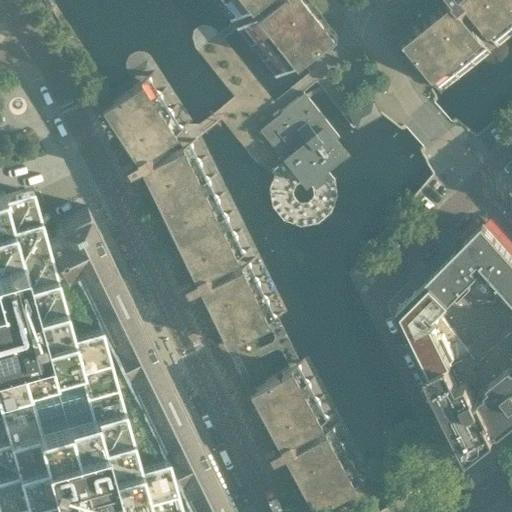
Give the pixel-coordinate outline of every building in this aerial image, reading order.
[(215,0),(214,2),(215,4),(219,0),(224,0),(234,12),(226,18),(228,20),(252,0),(258,0),(261,3),(233,26),(235,28),(242,22),(253,36),(245,42),(247,44),(255,38),(266,52),(258,58),(260,60),(267,54),(278,68),(270,74),(272,76),(295,58),(328,31),(315,15),(322,10),(323,0),(215,0)] [(511,0),(434,0),(435,0),(438,4),(396,38),(429,78),(478,38),(467,25),(474,20),(484,33),(511,9),(511,0)] [(208,202),(181,145),(168,151),(162,141),(174,133),(139,80),(99,106),(128,151),(124,153),(122,163),(123,165),(119,167),(123,175),(127,173),(133,186),(142,189),(148,186),(166,223),(208,202)] [(303,92),(280,110),(283,115),(277,120),(275,118),(261,129),(305,184),(343,153),(333,141),(338,136),(303,92)] [(350,113),(356,125),(378,113),(372,101),(350,113)] [(195,511),(107,333),(79,271),(65,277),(44,234),(31,185),(0,193),(0,511),(195,511)] [(239,265),(227,270),(223,263),(235,257),(208,202),(166,223),(188,269),(183,271),(180,280),(182,283),(177,285),(181,293),(185,291),(201,323),(210,327),(215,324),(224,342),(267,322),(239,265)] [(235,511),(145,323),(86,205),(53,221),(55,226),(44,234),(65,277),(79,271),(107,333),(195,511),(235,511)] [(495,304),(508,292),(509,293),(511,296),(511,254),(483,221),(422,282),(397,308),(428,371),(469,351),(443,317),(436,312),(443,304),(450,297),(457,304),(495,304)] [(511,420),(511,334),(510,332),(484,355),(499,375),(487,384),(490,388),(475,399),(493,435),(511,420)] [(469,351),(428,371),(453,422),(468,454),(493,435),(475,399),(490,388),(487,384),(499,375),(484,355),(477,361),(469,351)] [(353,486),(323,430),(311,436),(307,429),(319,423),(289,367),(247,389),(257,407),(251,410),(248,419),(266,451),(262,453),(266,461),(270,458),(272,461),(281,463),(285,461),(311,508),(353,486)]
